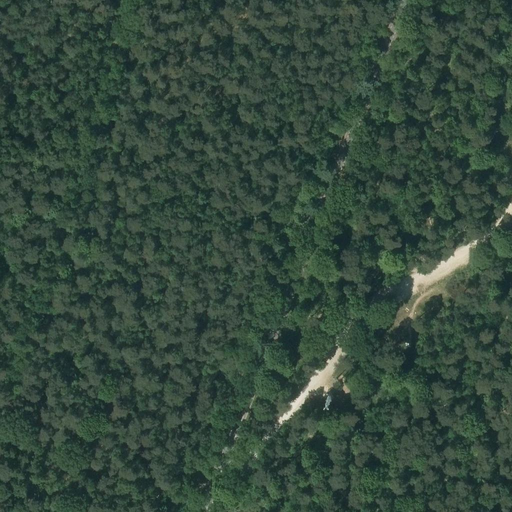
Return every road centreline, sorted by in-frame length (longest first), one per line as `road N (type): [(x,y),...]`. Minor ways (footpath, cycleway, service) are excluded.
road 1 (track): [(100,502),(206,126),(319,62),(374,39),(387,43)]
road 2 (tertiary): [(202,511),(405,0)]
road 3 (track): [(84,511),(218,471)]
